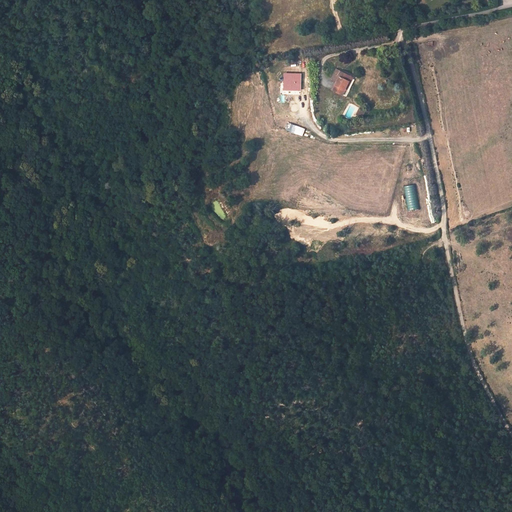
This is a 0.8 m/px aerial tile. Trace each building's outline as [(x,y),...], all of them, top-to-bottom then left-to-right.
[(342,85),(338,94),(350,98),(356,79),(339,72),(335,82),(342,85)] [(283,91),(301,91),(301,73),(283,73),(283,91)] [(366,111),(360,108),(356,116),(362,119),(366,111)] [(295,125),(293,133),(302,136),(305,129),(295,125)] [(401,256),(397,257),(399,265),(411,261),(409,255),(401,257),(401,256)]
